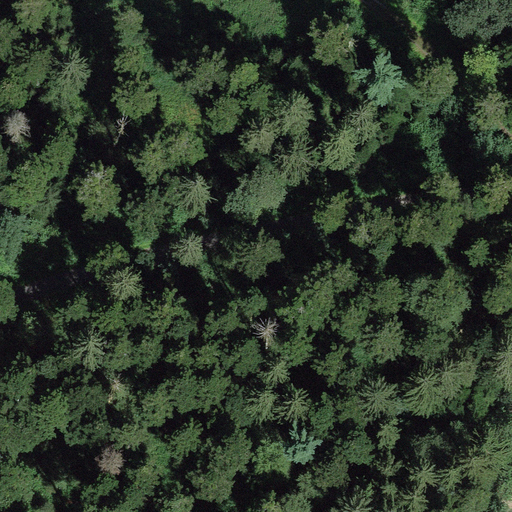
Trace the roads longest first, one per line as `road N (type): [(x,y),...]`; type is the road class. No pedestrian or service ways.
road 1 (track): [(0,305),(420,199),(511,189)]
road 2 (track): [(366,0),(511,130)]
